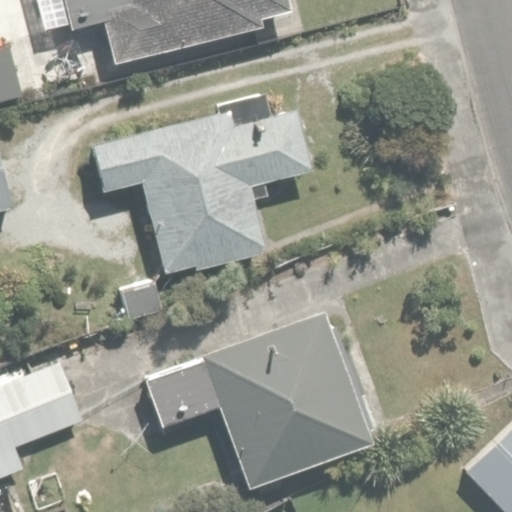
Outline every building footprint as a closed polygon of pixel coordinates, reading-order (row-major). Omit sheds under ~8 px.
[(43,0),(54,33),(106,18),(120,64),(299,11),(295,0),(43,0)] [(0,96),(65,77),(50,29),(0,44),(0,96)] [(243,109),(86,146),(97,192),(148,180),(170,274),(273,250),(258,184),(317,170),(304,115),(247,129),(243,109)] [(2,125),(0,125),(0,211),(23,206),(2,125)] [(148,375),(166,428),(234,404),(261,485),(383,443),(338,311),(148,375)] [(88,418),(70,363),(0,387),(0,475),(33,465),(24,439),(88,418)] [(511,419),(466,464),(511,510),(511,419)]
